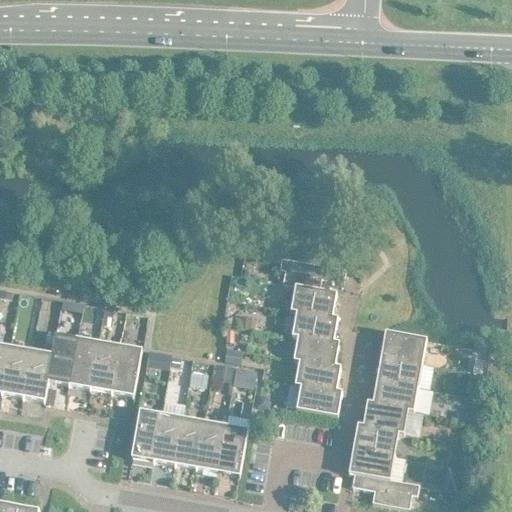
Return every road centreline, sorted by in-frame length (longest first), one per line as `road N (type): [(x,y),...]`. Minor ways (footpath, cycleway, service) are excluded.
road 1 (secondary): [(0,22),(361,39)]
road 2 (secondary): [(361,39),(511,47)]
road 3 (residential): [(107,485),(236,511)]
road 4 (residential): [(276,511),(286,448),(343,459)]
